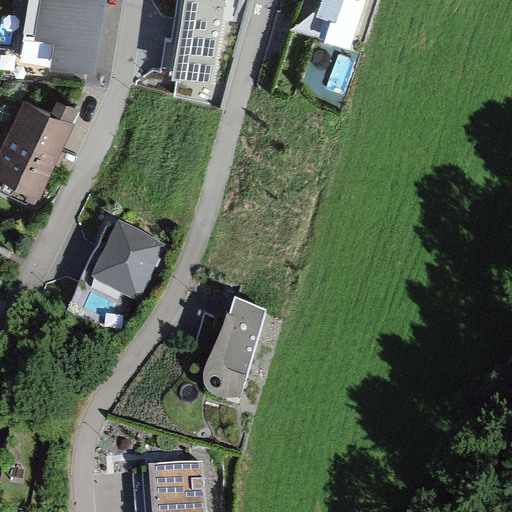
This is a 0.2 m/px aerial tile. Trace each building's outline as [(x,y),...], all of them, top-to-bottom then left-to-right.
[(88,81),(99,0),(27,0),(21,47),(49,51),(46,75),(88,81)] [(224,1),(215,0),(181,0),(171,63),(213,70),(224,1)] [(362,0),(319,0),(309,38),(349,49),(362,0)] [(70,126),(23,107),(0,163),(0,185),(39,202),(70,126)] [(159,248),(110,231),(90,285),(138,303),(159,248)] [(268,316),(231,307),(214,379),(251,388),(268,316)] [(200,511),(197,466),(142,471),(145,511),(200,511)]
